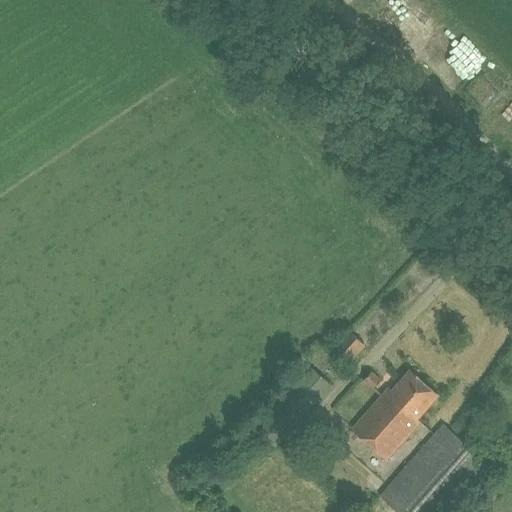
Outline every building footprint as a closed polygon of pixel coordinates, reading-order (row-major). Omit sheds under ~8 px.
[(492,79),(478,87),(491,107),(504,99),(492,79)] [(330,350),(347,365),(365,345),(347,330),(330,350)] [(334,360),(319,346),(309,357),(324,371),(334,360)] [(269,416),(257,429),(276,446),(330,385),(312,368),(269,416)] [(353,428),(388,459),(420,422),(416,419),(438,395),(410,370),(392,391),(389,388),(353,428)] [(364,381),(373,389),(381,380),(372,372),(364,381)] [(380,496),(398,511),(459,511),(497,470),(444,424),(380,496)]
